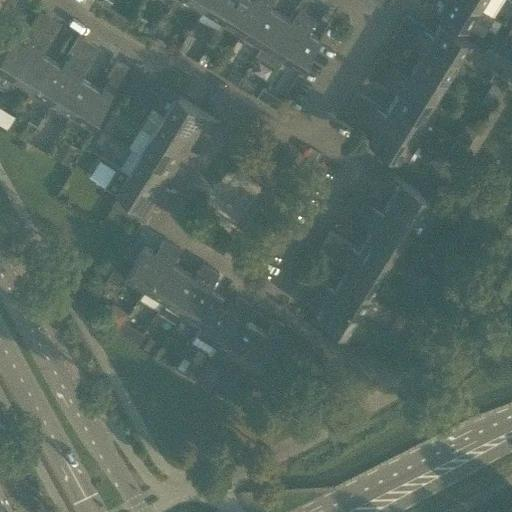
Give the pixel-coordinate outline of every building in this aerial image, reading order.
[(198,10),(201,12),(208,0),(189,0),(200,7),(198,10)] [(206,10),(223,21),(235,0),(208,0),(201,12),(204,14),(206,10)] [(237,34),(240,36),(261,0),(235,0),(223,21),(239,30),(237,34)] [(272,0),(261,0),(240,36),(243,37),(245,34),(262,44),(280,14),(269,7),(272,0)] [(466,0),(442,0),(437,10),(468,29),(474,18),(488,27),(493,17),(483,11),(483,10),(466,0)] [(466,0),(483,10),(485,8),(482,5),(485,0),(466,0)] [(255,54),(274,66),(307,13),(299,8),(291,21),(280,14),(262,44),(255,54)] [(284,58),(301,69),(320,38),(308,31),(316,18),(307,13),(274,66),(278,68),(284,58)] [(415,35),(462,63),(464,60),(460,58),(471,41),(441,22),(433,35),(420,27),(415,35)] [(511,53),(511,28),(510,27),(496,51),(509,59),(511,53)] [(11,80),(40,34),(32,29),(24,42),(12,34),(0,53),(0,68),(10,75),(8,79),(11,80)] [(33,89),(52,59),(40,52),(48,39),(40,34),(11,80),(14,82),(16,79),(33,89)] [(416,62),(446,81),(457,64),(460,66),(462,63),(415,35),(410,43),(423,51),(416,62)] [(50,104),(79,58),(71,53),(63,66),(52,59),(33,89),(49,99),(47,103),(50,104)] [(79,58),(50,104),(53,106),(55,103),(72,113),(90,83),(79,76),(87,63),(79,58)] [(391,74),(438,102),(440,99),(436,97),(446,81),(416,62),(409,74),(396,66),(391,74)] [(127,88),(126,91),(146,103),(159,83),(155,82),(138,71),(127,88)] [(507,81),(498,75),(494,73),(490,81),(492,82),(503,89),(507,81)] [(392,101),(423,120),(433,103),(436,105),(438,102),(391,74),(386,82),(399,90),(392,101)] [(242,75),(236,84),(251,93),(256,84),(242,75)] [(90,83),(72,113),(88,123),(86,126),(90,129),(118,82),(110,77),(102,90),(90,83)] [(503,89),(492,82),(480,101),(482,102),(491,108),(503,89)] [(214,130),(220,121),(173,92),(171,96),(174,98),(164,114),(195,133),(201,122),(214,130)] [(423,120),(392,101),(385,112),(372,104),(367,112),(414,141),(416,138),(412,136),(423,120)] [(113,109),(101,128),(110,134),(122,115),(113,109)] [(368,140),(398,159),(409,166),(421,146),(414,141),(367,112),(362,120),(375,128),(368,140)] [(149,132),(152,134),(195,161),(200,153),(188,145),(195,133),(164,114),(154,131),(151,129),(149,132)] [(27,121),(18,135),(27,141),(36,127),(27,121)] [(140,153),(171,172),(177,161),(190,169),(195,161),(152,134),(140,153)] [(53,154),(53,156),(67,164),(68,163),(77,147),(62,139),(53,154)] [(456,139),(444,159),(455,166),(467,146),(456,139)] [(171,172),(140,153),(130,169),(127,167),(125,170),(171,200),(176,192),(164,184),(171,172)] [(442,186),(455,166),(444,159),(431,180),(442,186)] [(154,200),(166,208),(171,200),(125,170),(124,171),(116,166),(104,186),(118,194),(146,212),(154,200)] [(240,166),(210,188),(237,223),(266,201),(240,166)] [(396,188),(389,199),(419,218),(429,201),(433,203),(435,200),(388,171),(383,180),(396,188)] [(364,211),(407,238),(410,240),(412,237),(409,235),(419,218),(389,199),(382,211),(369,203),(364,211)] [(395,257),(407,238),(364,211),(359,219),(372,227),(365,238),(395,257)] [(345,242),(340,250),(387,279),(388,276),(385,274),(395,257),(365,238),(358,250),(345,242)] [(172,244),(164,239),(156,252),(144,245),(123,279),(140,289),(138,292),(141,294),(172,244)] [(162,302),(163,302),(183,269),(172,262),(180,249),(172,244),(141,294),(142,294),(139,299),(158,310),(162,302)] [(385,282),(387,279),(340,250),(335,258),(348,266),(341,277),(371,296),(381,280),(385,282)] [(435,256),(430,266),(437,270),(443,261),(440,259),(435,256)] [(163,302),(164,303),(160,310),(175,319),(177,315),(180,317),(211,268),(202,263),(194,276),(183,269),(163,302)] [(211,268),(180,317),(183,319),(185,315),(201,324),(202,325),(217,301),(218,302),(223,294),(211,286),(219,273),(211,268)] [(321,281),(316,289),(363,318),(365,315),(361,312),(371,296),(341,277),(334,288),(321,281)] [(324,305),(322,308),(317,317),(347,336),(358,319),(361,321),(363,318),(316,289),(311,297),(324,305)] [(211,354),(244,300),(236,295),(228,308),(218,302),(217,301),(202,325),(201,324),(196,333),(197,333),(192,342),(211,354)] [(404,295),(395,308),(406,315),(414,302),(404,295)] [(236,356),(256,325),(244,318),(252,305),(244,300),(211,354),(210,356),(229,368),(237,356),(236,356)] [(387,331),(396,336),(407,319),(398,313),(387,331)] [(284,325),(275,319),(267,332),(256,325),(236,356),(237,356),(253,366),(251,369),(255,371),(284,325)] [(190,360),(183,372),(195,379),(196,378),(202,367),(190,360)] [(223,394),(222,398),(236,406),(244,392),(243,390),(242,389),(239,387),(236,386),(233,386),(230,387),(227,389),(224,391),(223,394)] [(11,511),(0,490),(0,511),(11,511)]
